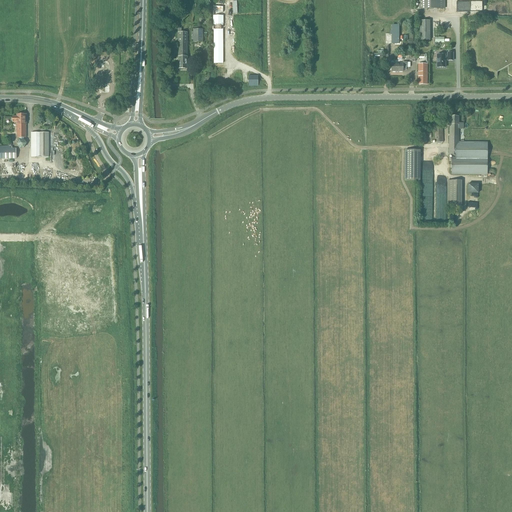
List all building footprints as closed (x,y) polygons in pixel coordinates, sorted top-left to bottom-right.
[(174,16),(173,0),(165,0),(166,16),(174,16)] [(443,0),(418,0),(419,9),(444,9),(443,0)] [(222,30),(223,30),(223,7),(213,7),(213,30),(214,30),(214,63),(223,63),(222,30)] [(419,40),(429,40),(429,21),(419,21),(419,40)] [(511,29),(496,22),(471,36),(472,64),(496,78),(497,78),(497,72),(508,65),(508,74),(511,76),(511,29)] [(193,42),(203,42),(203,30),(193,30),(193,42)] [(178,42),(187,42),(187,33),(178,33),(178,42)] [(178,69),(187,69),(187,42),(178,42),(178,69)] [(453,53),(447,53),(447,56),(445,56),(445,55),(437,55),(437,68),(445,67),(445,60),(447,60),(447,61),(453,60),(453,53)] [(402,64),(391,64),(391,72),(403,72),(403,70),(407,70),(407,62),(402,62),(402,64)] [(427,64),(419,64),(418,84),(427,84),(427,64)] [(258,86),(258,82),(258,76),(249,76),(249,86),(258,86)] [(24,137),(26,137),(26,114),(17,114),(17,116),(13,116),(13,122),(17,122),(17,137),(19,137),(19,139),(19,140),(16,144),(19,148),(24,148),(26,144),(24,140),(24,137)] [(464,143),(459,143),(459,137),(459,135),(458,135),(458,128),(463,128),(463,123),(458,123),(458,117),(449,117),(449,119),(447,119),(447,122),(450,122),(449,137),(449,156),(452,156),(452,174),(487,174),(487,143),(464,143)] [(435,143),(443,142),(442,124),(434,125),(435,143)] [(31,157),(41,157),(48,157),(48,133),(31,133),(31,157)] [(13,148),(0,147),(0,158),(15,158),(15,149),(13,149),(13,148)] [(405,181),(420,181),(420,151),(405,151),(405,181)] [(448,181),(448,207),(460,207),(460,181),(448,181)] [(468,184),(468,194),(478,194),(478,184),(468,184)]
